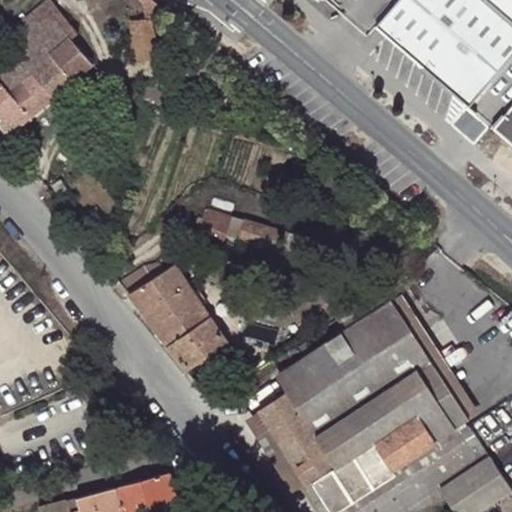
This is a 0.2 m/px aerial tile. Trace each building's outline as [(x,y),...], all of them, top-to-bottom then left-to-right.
[(53,99),(95,62),(74,38),(80,32),(73,25),(84,17),(77,10),(62,11),(52,0),(49,0),(17,28),(29,43),(0,67),(0,119),(11,132),(53,99)] [(395,0),(375,24),(469,104),(511,54),(511,18),(491,0),(395,0)] [(166,57),(163,20),(133,21),(136,58),(166,57)] [(183,101),(146,82),(144,87),(134,82),(130,91),(177,114),(183,101)] [(511,102),(492,125),(511,141),(511,102)] [(339,179),(344,173),(334,163),(328,170),(339,179)] [(194,224),(204,227),(229,236),(279,249),(284,232),(210,209),(206,218),(200,218),(194,224)] [(221,247),(229,236),(204,227),(199,239),(221,247)] [(123,284),(191,369),(228,340),(176,263),(165,270),(163,261),(146,267),(123,284)] [(339,319),(347,330),(391,300),(384,289),(339,319)] [(279,375),(289,388),(261,407),(311,484),(314,483),(334,511),(442,511),(451,506),(455,511),(456,511),(461,510),(462,511),(483,511),(511,493),(511,487),(492,456),(483,461),(460,426),(469,419),(391,300),(347,330),(279,375)] [(171,473),(41,508),(42,511),(137,511),(178,503),(171,473)]
